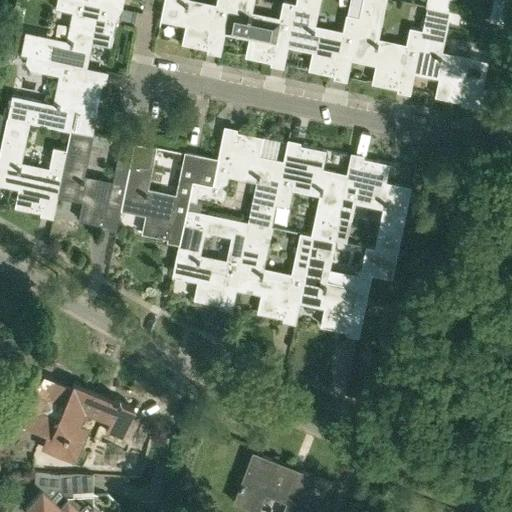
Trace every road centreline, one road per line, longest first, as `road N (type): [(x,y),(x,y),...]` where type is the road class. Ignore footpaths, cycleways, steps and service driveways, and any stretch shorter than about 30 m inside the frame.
road 1 (residential): [(511,505),(184,365),(0,259)]
road 2 (residential): [(511,139),(450,138),(143,74)]
